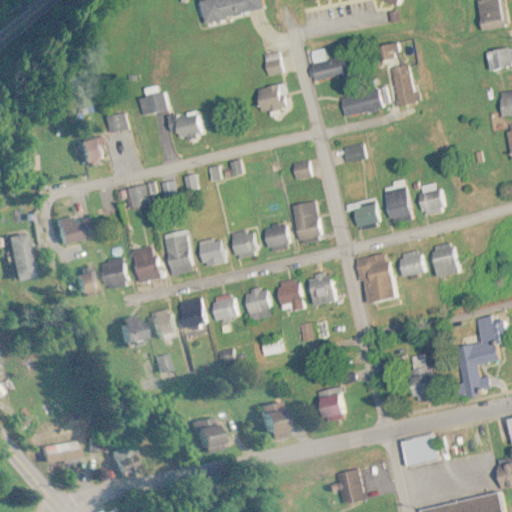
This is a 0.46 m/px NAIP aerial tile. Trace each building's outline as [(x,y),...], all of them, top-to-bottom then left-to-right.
[(263,11),(260,0),(214,0),(201,3),(204,18),(212,17),(213,22),(263,11)] [(484,0),(478,1),(482,31),(510,27),(505,0),(484,0)] [(377,46),(379,62),(399,60),(397,44),(377,46)] [(511,68),(511,48),(487,52),(490,72),(511,68)] [(310,53),(313,64),(327,60),(324,50),(310,53)] [(264,55),(267,75),(285,73),(282,52),(264,55)] [(397,106),(416,103),(410,66),(391,69),(397,106)] [(314,79),(332,77),(331,71),(313,73),(314,79)] [(259,113),(290,108),(286,84),(255,89),(259,113)] [(146,98),(147,115),(175,113),(173,91),(154,93),(154,97),(146,98)] [(343,116),(380,111),(378,93),(341,98),(343,116)] [(501,116),(511,116),(511,93),(501,93),(501,116)] [(215,132),(205,111),(189,118),(199,140),(215,132)] [(114,117),(117,133),(133,129),(130,114),(114,117)] [(84,142),(89,166),(113,162),(108,138),(84,142)] [(343,149),(347,164),(366,159),(362,144),(343,149)] [(292,164),(295,180),(313,177),(310,161),(292,164)] [(220,180),(219,168),(210,169),(211,181),(220,180)] [(184,177),(186,192),(198,191),(196,175),(184,177)] [(385,188),(385,218),(407,218),(407,182),(392,182),(392,188),(385,188)] [(442,190),(436,191),(435,184),(417,188),(423,216),(446,211),(442,190)] [(357,230),(382,220),(373,198),(348,208),(357,230)] [(292,205),(296,242),(320,240),(316,202),(292,205)] [(98,239),(93,215),(61,222),(65,246),(98,239)] [(288,251),(290,228),(267,226),(265,250),(288,251)] [(260,250),(252,229),(228,237),(235,258),(260,250)] [(22,282),(41,278),(32,234),(13,238),(22,282)] [(163,240),(170,277),(195,272),(188,235),(163,240)] [(198,243),(202,268),(227,264),(223,239),(198,243)] [(157,262),(155,263),(152,247),(131,251),(137,283),(160,279),(157,262)] [(457,276),(457,247),(431,247),(431,276),(457,276)] [(422,250),(396,256),(400,278),(426,272),(422,250)] [(385,255),(355,259),(357,278),(364,277),(368,303),(391,300),(385,255)] [(101,289),(125,288),(123,261),(100,262),(101,289)] [(90,270),(61,278),(67,299),(96,291),(90,270)] [(337,303),(334,274),(309,276),(312,305),(337,303)] [(276,285),(281,314),(303,310),(298,281),(276,285)] [(250,320),(275,312),(267,287),(242,296),(250,320)] [(178,330),(206,329),(205,301),(177,302),(178,330)] [(167,310),(144,317),(150,339),(174,332),(167,310)] [(458,346),(462,397),(489,395),(488,379),(480,380),(478,366),(499,364),(497,345),(511,344),(509,322),(493,323),(492,317),(478,318),(481,344),(458,346)] [(113,343),(138,343),(138,319),(113,319),(113,343)] [(330,337),(326,321),(299,327),(303,344),(330,337)] [(262,357),(284,354),(282,339),(260,343),(262,357)] [(428,354),(411,358),(414,370),(405,372),(412,403),(438,397),(428,354)] [(154,357),(154,373),(168,373),(167,357),(154,357)] [(313,395),(320,421),(348,414),(342,388),(313,395)] [(251,407),(254,443),(283,440),(280,405),(251,407)] [(212,418),(184,425),(190,452),(219,445),(212,418)] [(404,468),(438,463),(434,436),(400,441),(404,468)] [(76,445),(40,447),(41,463),(77,461),(76,445)] [(365,501),(359,470),(336,475),(343,506),(365,501)] [(419,510),(419,511),(506,511),(503,494),(419,510)]
